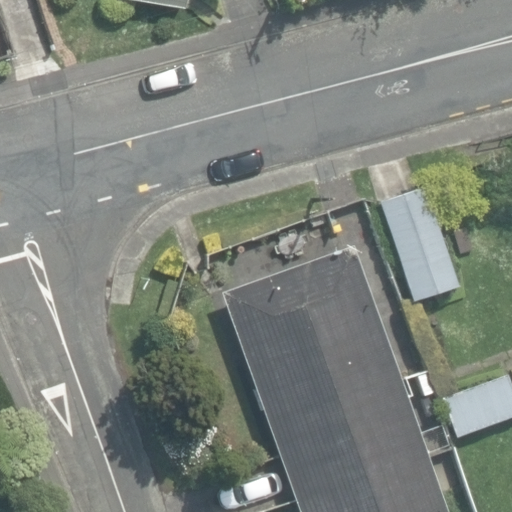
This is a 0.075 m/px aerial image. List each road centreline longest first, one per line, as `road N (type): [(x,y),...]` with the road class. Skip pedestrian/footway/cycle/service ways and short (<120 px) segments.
road 1 (tertiary): [(511,33),(0,167)]
road 2 (residential): [(93,511),(0,194)]
